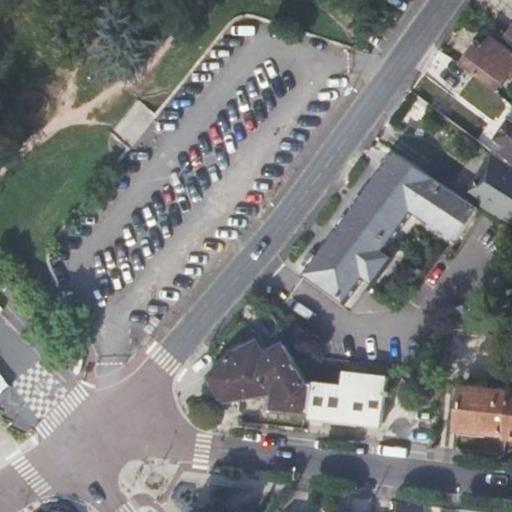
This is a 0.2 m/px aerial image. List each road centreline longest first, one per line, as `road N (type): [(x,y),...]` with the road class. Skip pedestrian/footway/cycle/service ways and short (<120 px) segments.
road 1 (tertiary): [(79,443),(164,364),(278,231),(445,0)]
road 2 (residential): [(511,484),(203,447),(79,443)]
road 3 (unknown): [(257,255),(336,325),(511,306)]
